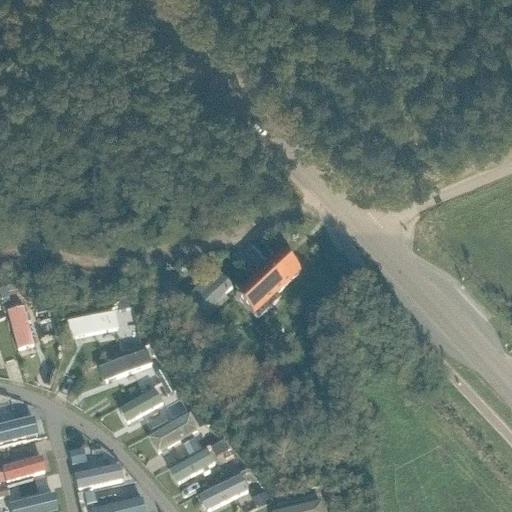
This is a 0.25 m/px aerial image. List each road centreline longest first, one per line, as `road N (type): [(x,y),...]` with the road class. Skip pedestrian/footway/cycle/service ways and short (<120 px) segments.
road 1 (track): [(0,259),(89,266),(160,260),(294,225),(337,203)]
road 2 (secondary): [(367,235),(145,0)]
road 3 (secondary): [(487,365),(367,235)]
road 4 (unclassified): [(367,235),(511,166)]
